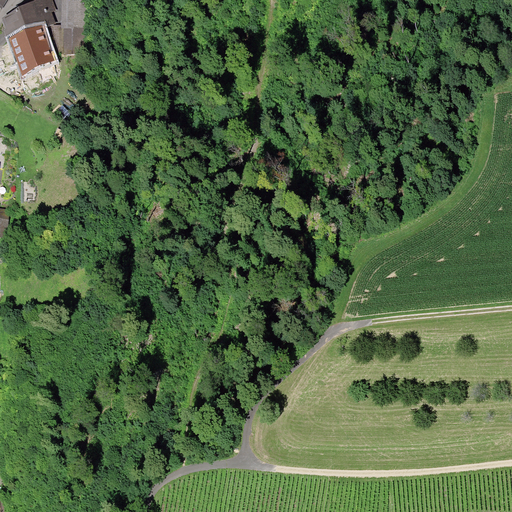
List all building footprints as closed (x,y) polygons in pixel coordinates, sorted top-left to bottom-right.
[(12,12),(1,17),(4,25),(2,26),(6,36),(45,21),(47,26),(49,25),(56,22),(52,12),(57,10),(52,0),(37,0),(11,11),(12,12)] [(61,0),(61,25),(61,28),(63,28),(63,52),(63,55),(85,55),(85,0),(61,0)] [(45,21),(6,36),(21,75),(60,60),(57,52),(47,26),(45,21)] [(61,25),(49,25),(47,26),(57,52),(63,52),(63,28),(61,28),(61,25)] [(0,208),(0,236),(7,237),(10,209),(0,208)]
